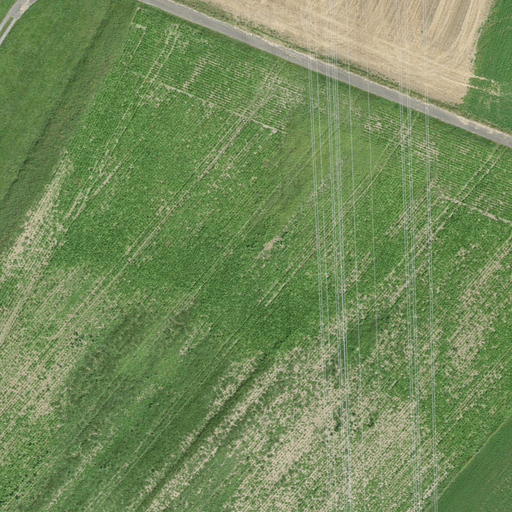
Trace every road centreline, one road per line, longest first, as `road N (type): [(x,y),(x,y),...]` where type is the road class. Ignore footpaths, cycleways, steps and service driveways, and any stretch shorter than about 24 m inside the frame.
road 1 (motorway): [(0,421),(31,330),(179,0)]
road 2 (track): [(511,145),(145,0)]
